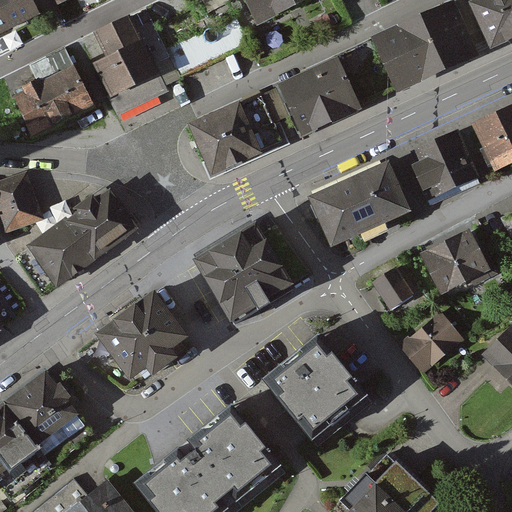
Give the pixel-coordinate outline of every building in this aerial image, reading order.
[(0,0),(0,35),(41,15),(33,0),(0,0)] [(306,0),(249,0),(261,23),(306,0)] [(511,0),(482,0),(473,5),(494,49),(511,40),(511,0)] [(479,56),(456,6),(377,43),(401,93),(479,56)] [(160,73),(132,18),(86,40),(114,96),(160,73)] [(94,105),(66,51),(32,69),(40,84),(14,97),(34,136),(94,105)] [(362,107),(339,63),(282,92),(305,136),(338,119),(362,107)] [(263,154),(240,106),(191,128),(213,177),(240,164),(263,154)] [(511,164),(511,111),(477,129),(498,171),(511,164)] [(481,179),(461,135),(410,159),(430,202),(481,179)] [(310,195),(334,250),(409,216),(385,162),(310,195)] [(46,224),(29,177),(0,187),(0,209),(10,237),(46,224)] [(139,231),(112,194),(28,255),(55,292),(139,231)] [(296,288),(259,226),(200,261),(237,323),(296,288)] [(494,276),(472,235),(429,258),(451,299),(494,276)] [(421,298),(402,270),(376,287),(395,315),(421,298)] [(0,335),(28,315),(0,277),(0,335)] [(184,337),(158,300),(117,328),(100,339),(135,389),(192,350),(184,337)] [(465,344),(443,318),(406,348),(427,375),(465,344)] [(511,337),(487,362),(511,386),(511,337)] [(370,403),(317,339),(264,382),(317,447),(370,403)] [(0,487),(86,424),(49,374),(0,409),(0,487)] [(215,511),(279,463),(240,414),(167,470),(146,487),(165,511),(215,511)] [(436,511),(442,507),(397,461),(344,511),(436,511)] [(89,497),(76,481),(37,511),(134,511),(110,481),(89,497)]
